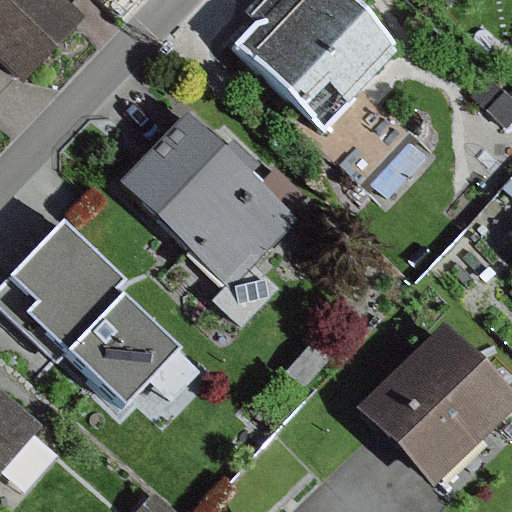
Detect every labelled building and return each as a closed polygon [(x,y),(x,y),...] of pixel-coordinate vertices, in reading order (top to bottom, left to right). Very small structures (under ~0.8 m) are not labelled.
[(80,23),(56,0),(0,0),(0,67),(18,85),(80,23)] [(407,54),(351,0),(261,0),(248,14),(256,22),(229,50),(323,141),(407,54)] [(511,103),(484,78),(468,95),(506,129),(511,122),(511,103)] [(219,152),(182,117),(116,188),(226,291),(216,302),(242,327),(276,291),(251,267),(292,222),(290,220),(258,190),(247,179),(259,166),(231,140),(219,152)] [(275,171),(258,190),(290,220),(307,201),(275,171)] [(511,180),(502,192),(511,200),(511,180)] [(60,229),(9,284),(34,307),(24,318),(122,408),(172,354),(107,294),(119,282),(60,229)] [(511,401),(442,329),(356,412),(432,491),(511,414),(511,401)] [(313,342),(284,373),(302,390),(331,358),(313,342)] [(0,394),(0,475),(40,429),(0,394)] [(170,511),(153,496),(137,511),(170,511)]
